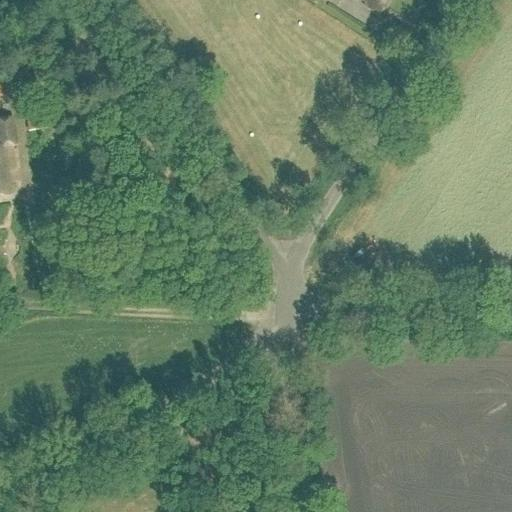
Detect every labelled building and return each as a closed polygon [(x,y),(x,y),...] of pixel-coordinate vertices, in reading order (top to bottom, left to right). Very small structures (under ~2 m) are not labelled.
[(247,0),(281,23),(296,0),(247,0)] [(332,0),(331,2),(364,25),(381,0),(332,0)] [(9,84),(0,85),(0,97),(11,96),(9,84)] [(23,113),(27,133),(50,129),(46,109),(23,113)] [(12,147),(17,146),(13,119),(0,120),(0,198),(14,197),(12,183),(10,183),(9,174),(15,172),(12,147)]
